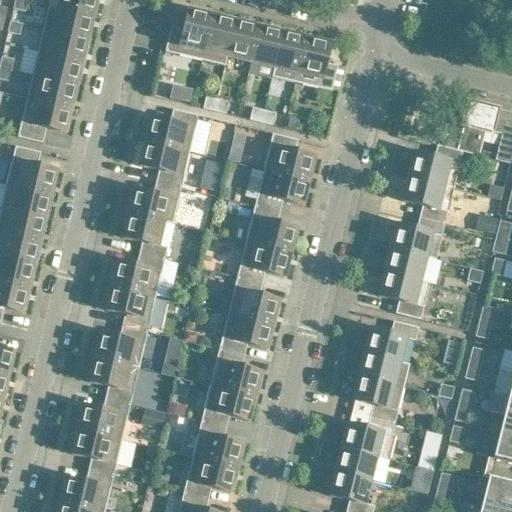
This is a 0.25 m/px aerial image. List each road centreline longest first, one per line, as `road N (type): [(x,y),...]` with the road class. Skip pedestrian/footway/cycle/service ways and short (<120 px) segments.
road 1 (residential): [(11,511),(130,0)]
road 2 (residential): [(260,511),(374,54)]
road 3 (residential): [(374,54),(511,89)]
